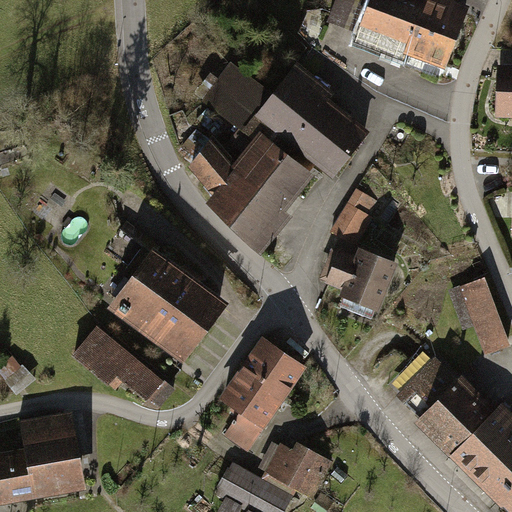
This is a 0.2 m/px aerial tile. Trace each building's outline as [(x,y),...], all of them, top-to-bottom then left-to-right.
[(374,0),(360,40),(444,71),(466,9),(440,0),(374,0)] [(511,66),(502,66),(500,109),(511,109),(511,66)] [(295,75),(263,115),(332,170),(364,130),(295,75)] [(214,145),(194,167),(221,197),(214,206),(259,242),(310,179),(263,141),(238,172),(214,145)] [(356,188),(332,228),(356,243),(372,216),(369,214),(377,201),(356,188)] [(395,261),(365,247),(360,259),(336,248),(324,277),(348,287),(341,302),(371,316),(395,261)] [(154,259),(119,307),(184,356),(220,309),(154,259)] [(511,337),(511,334),(483,273),(455,286),(485,350),(511,337)] [(99,328),(77,354),(111,382),(120,372),(160,406),(173,389),(99,328)] [(227,433),(246,446),(302,365),(260,337),(222,392),(244,408),(227,433)] [(20,393),(39,379),(21,354),(2,368),(20,393)] [(493,411),(435,354),(401,388),(425,413),(423,415),(511,504),(511,420),(497,406),(493,411)] [(29,454),(0,459),(0,500),(80,486),(67,416),(23,424),(29,454)] [(282,445),(269,470),(312,493),(330,460),(298,442),(294,451),(282,445)] [(284,511),(293,496),(234,464),(219,492),(254,511),(284,511)]
